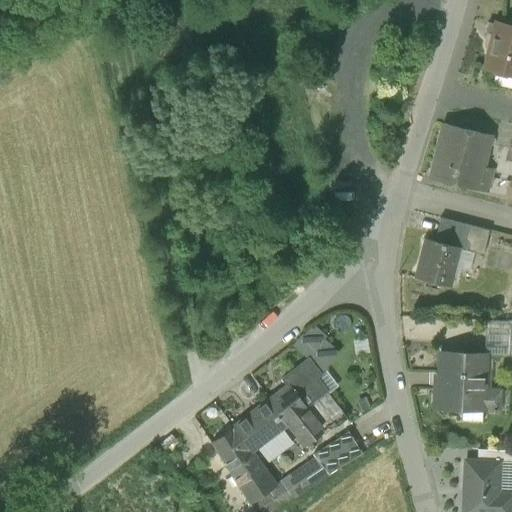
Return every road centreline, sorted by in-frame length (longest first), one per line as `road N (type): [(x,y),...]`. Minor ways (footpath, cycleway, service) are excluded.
road 1 (residential): [(49,511),(379,253)]
road 2 (track): [(112,0),(199,395)]
road 3 (residential): [(379,253),(461,0)]
road 4 (residential): [(426,511),(379,302),(379,253)]
